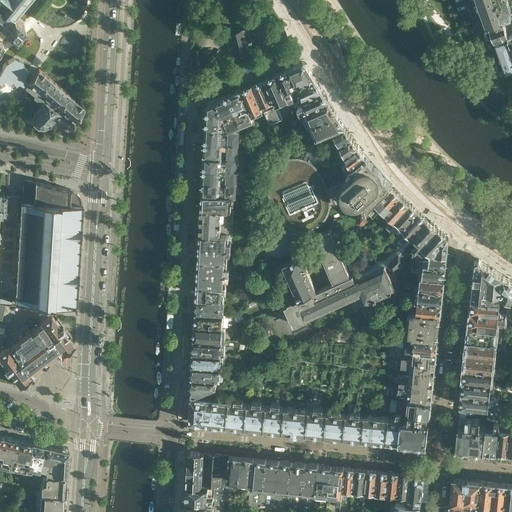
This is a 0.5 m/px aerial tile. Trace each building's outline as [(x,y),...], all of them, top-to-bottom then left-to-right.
[(0,0),(0,22),(14,34),(17,30),(21,25),(24,22),(15,13),(14,13),(25,0),(0,0)] [(511,0),(480,0),(489,25),(502,20),(507,35),(511,33),(511,0)] [(272,19),(266,8),(264,9),(263,9),(262,10),(261,10),(260,10),(260,12),(266,22),(272,19)] [(507,35),(502,20),(489,25),(494,39),(507,35)] [(250,54),(249,49),(248,46),(253,45),(252,40),(249,28),(243,29),(243,28),(230,32),(225,33),(228,46),(229,50),(234,49),(236,57),(237,57),(238,57),(238,56),(239,56),(247,54),(248,54),(249,54),(249,55),(250,54)] [(288,38),(284,29),(284,28),(281,30),(276,32),(280,41),(288,38)] [(511,69),(511,47),(507,35),(494,39),(499,53),(502,61),(506,72),(511,69)] [(204,63),(202,48),(194,49),(196,74),(205,73),(204,63)] [(8,66),(2,77),(3,80),(4,84),(9,81),(11,85),(16,81),(22,84),(23,84),(24,85),(27,82),(26,80),(25,78),(29,72),(26,68),(25,64),(16,60),(8,66)] [(314,77),(306,63),(305,62),(304,62),(303,62),(289,68),(296,83),(295,87),(297,87),(298,85),(314,77)] [(296,83),(289,68),(285,70),(281,71),(277,73),(288,98),(294,96),(291,89),(295,87),(296,83)] [(33,96),(35,97),(39,101),(41,99),(43,100),(39,105),(39,104),(38,105),(35,110),(34,109),(33,111),(32,116),(31,116),(31,117),(33,122),(33,123),(37,126),(37,127),(38,127),(43,127),(44,128),(44,127),(49,124),(49,125),(51,123),(50,123),(54,118),(54,119),(55,118),(54,118),(58,113),(70,123),(72,123),(74,121),(74,119),(73,119),(77,114),(78,115),(80,113),(79,112),(84,107),(83,106),(38,69),(27,82),(24,85),(35,94),(33,96)] [(288,98),(277,73),(273,75),(269,76),(265,78),(276,103),(288,98)] [(322,89),(314,77),(298,85),(297,87),(300,93),(299,93),(301,98),(322,89)] [(282,118),(276,103),(265,78),(252,84),(262,108),(269,123),(282,118)] [(262,108),(252,84),(241,89),(251,112),(262,108)] [(251,112),(241,89),(229,94),(241,122),(243,126),(255,121),(251,112)] [(304,112),(329,101),(322,89),(301,98),(304,104),(298,107),(301,113),(304,112)] [(241,122),(229,94),(217,99),(223,114),(228,111),(229,113),(231,112),(232,115),(225,118),(229,127),(241,122)] [(229,128),(229,127),(225,118),(223,114),(217,99),(208,102),(206,127),(207,127),(229,128)] [(336,113),(329,101),(304,112),(304,114),(307,113),(311,124),(336,113)] [(332,131),(345,125),(336,113),(311,124),(316,135),(314,136),(315,138),(332,131)] [(351,135),(345,125),(332,131),(334,136),(336,135),(340,142),(351,135)] [(240,129),(229,128),(207,127),(206,140),(239,142),(240,129)] [(345,155),(358,145),(351,135),(340,142),(343,150),(341,151),(343,156),(345,155)] [(226,148),(226,146),(228,146),(228,154),(239,155),(239,142),(206,140),(205,153),(223,154),(224,148),(226,148)] [(295,147),(293,140),(279,146),(282,152),(295,147)] [(349,168),(356,163),(366,155),(358,145),(345,155),(348,161),(346,162),(349,168)] [(330,198),(330,197),(337,194),(337,195),(337,197),(338,198),(339,200),(340,201),(340,202),(342,204),(343,204),(345,206),(346,206),(347,207),(349,207),(350,208),(353,208),(354,208),(355,207),(358,213),(357,215),(359,219),(362,220),(365,218),(366,215),(364,212),(362,211),(369,207),(392,184),(384,177),(384,175),(384,174),(384,173),(383,172),(383,170),(382,169),(382,168),(381,167),(380,166),(379,166),(378,165),(377,164),(376,164),(375,163),(373,163),(372,163),(368,157),(366,155),(356,163),(358,166),(352,169),(326,183),(320,171),(319,170),(318,168),(317,167),(315,165),(314,164),(313,163),(311,161),(309,160),(310,156),(310,155),(311,154),(310,153),(309,152),(309,151),(308,151),(307,151),(306,151),(305,152),(304,152),(304,153),(302,157),(299,157),(297,156),(295,156),(293,156),(290,157),(288,157),(285,158),(283,159),(281,160),(279,161),(278,162),(275,163),(274,165),(272,167),(271,168),(270,170),(269,172),(268,173),(267,175),(267,176),(266,178),(266,180),(266,181),(266,183),(265,184),(265,186),(266,187),(266,189),(266,191),(267,193),(267,194),(267,196),(268,197),(269,198),(275,211),(276,213),(277,214),(278,216),(280,217),(282,219),(283,220),(284,222),(286,223),(288,223),(285,227),(284,225),(283,225),(281,224),(280,224),(279,223),(277,223),(276,223),(275,223),(273,223),(272,223),(271,224),(269,224),(267,225),(266,226),(265,227),(264,229),(263,230),(262,231),(262,233),(261,234),(261,235),(261,236),(261,237),(261,238),(261,239),(261,240),(261,241),(261,243),(262,244),(262,245),(263,246),(264,248),(265,249),(267,250),(268,251),(270,252),(272,253),(273,253),(276,253),(278,253),(279,253),(280,252),(282,251),(283,251),(285,250),(286,249),(287,248),(288,247),(289,245),(289,244),(290,243),(290,242),(290,241),(290,240),(291,239),(291,237),(290,235),(290,234),(290,233),(289,231),(293,225),(295,226),(297,226),(300,226),(302,226),(304,226),(306,226),(309,225),(311,225),(313,224),(314,223),(316,222),(318,220),(320,219),(321,218),(322,217),(323,216),(324,214),(325,213),(326,212),(327,210),(327,208),(328,207),(328,206),(329,204),(329,202),(329,200),(330,198)] [(225,162),(225,160),(223,160),(223,154),(205,153),(204,166),(238,168),(239,155),(228,154),(227,163),(225,162)] [(224,174),(224,171),(227,172),(227,180),(237,181),(238,168),(204,166),(203,179),(204,179),(222,180),(222,174),(224,174)] [(80,249),(80,240),(81,240),(81,238),(80,238),(81,228),(82,227),(81,227),(82,217),(82,216),(82,206),(82,205),(82,204),(82,203),(82,202),(81,200),(81,199),(81,198),(80,197),(79,196),(79,195),(78,194),(77,193),(76,193),(75,192),(74,192),(73,191),(72,191),(70,191),(70,189),(50,185),(35,181),(35,182),(23,179),(22,195),(18,256),(15,303),(52,305),(52,306),(53,306),(54,305),(76,307),(76,305),(77,296),(77,294),(77,284),(78,284),(78,283),(78,273),(79,273),(79,272),(78,272),(79,262),(79,261),(79,260),(80,251),(80,249)] [(223,188),(224,186),(221,186),(222,180),(204,179),(203,192),(234,194),(237,194),(237,181),(227,180),(226,188),(223,188)] [(385,210),(401,194),(392,184),(369,207),(374,212),(380,205),(385,210)] [(229,207),(229,199),(234,200),(234,194),(203,192),(202,197),(203,197),(202,206),(222,207),(229,207)] [(394,219),(409,202),(401,194),(385,210),(394,219)] [(402,227),(418,210),(409,202),(394,219),(387,225),(391,229),(397,222),(402,227)] [(221,215),(222,207),(202,206),(202,207),(201,216),(201,220),(227,222),(230,222),(231,216),(221,215)] [(404,242),(427,218),(418,210),(402,227),(395,234),(400,239),(401,238),(404,242)] [(399,282),(394,271),(405,261),(405,248),(408,246),(431,221),(428,218),(427,218),(404,242),(395,252),(382,260),(361,270),(360,268),(350,273),(352,274),(352,275),(317,290),(307,268),(308,268),(303,255),(284,264),(299,299),(294,301),(294,300),(289,302),(289,303),(286,305),(294,324),(307,318),(307,316),(354,295),(358,304),(396,288),(395,286),(398,285),(399,284),(399,283),(399,282)] [(362,227),(359,219),(346,225),(350,233),(362,227)] [(226,234),(227,222),(201,220),(201,229),(201,230),(201,232),(226,234)] [(417,250),(438,227),(431,221),(408,246),(409,247),(413,246),(417,250)] [(352,249),(346,235),(342,226),(338,228),(332,230),(319,235),(321,239),(317,241),(334,280),(350,273),(360,268),(354,254),(352,249)] [(446,266),(449,237),(449,236),(448,235),(438,227),(417,250),(409,258),(409,262),(446,266)] [(226,241),(227,234),(226,234),(201,232),(200,240),(200,245),(231,247),(232,241),(226,241)] [(231,252),(231,247),(200,245),(199,249),(200,249),(199,257),(225,259),(226,252),(231,252)] [(225,266),(225,259),(199,257),(199,265),(198,270),(230,271),(230,266),(225,266)] [(487,292),(489,274),(493,268),(489,265),(488,265),(482,261),(481,260),(480,257),(475,259),(476,262),(476,263),(476,271),(475,270),(475,273),(475,280),(474,280),(474,281),(473,289),(473,290),(473,296),(472,297),(483,299),(484,291),(487,292)] [(444,278),(446,266),(409,262),(409,267),(410,267),(410,274),(421,275),(444,278)] [(500,293),(504,275),(503,275),(497,270),(493,268),(489,274),(487,292),(486,299),(494,300),(495,293),(500,293)] [(230,277),(230,271),(198,270),(198,274),(198,282),(224,284),(224,277),(230,277)] [(443,290),(444,278),(421,275),(420,287),(443,290)] [(510,302),(511,299),(511,280),(504,275),(500,293),(506,297),(504,302),(510,302)] [(223,296),(224,284),(198,282),(197,290),(197,295),(223,296)] [(442,301),(443,290),(420,287),(418,299),(442,301)] [(224,314),(225,296),(223,296),(197,295),(196,313),(224,314)] [(486,299),(483,299),(472,297),(471,310),(471,311),(506,315),(506,309),(507,308),(510,302),(504,302),(494,300),(486,299)] [(441,313),(442,301),(418,299),(417,311),(441,313)] [(438,339),(441,313),(417,311),(415,311),(415,313),(411,312),(408,334),(412,334),(412,336),(415,337),(438,339)] [(506,328),(507,315),(506,315),(471,311),(469,324),(506,328)] [(224,314),(196,313),(195,325),(223,326),(224,314)] [(63,353),(72,347),(74,345),(69,338),(71,336),(65,328),(62,325),(63,325),(57,317),(55,319),(51,314),(40,323),(41,324),(31,332),(28,329),(17,337),(19,340),(9,348),(8,346),(0,352),(0,359),(6,367),(4,368),(4,369),(6,371),(7,372),(9,371),(20,386),(31,377),(30,376),(34,372),(47,363),(57,355),(62,352),(63,353)] [(511,328),(506,328),(469,324),(468,338),(506,342),(511,342),(511,328)] [(223,340),(223,326),(195,325),(195,339),(223,340)] [(436,351),(438,339),(415,337),(415,343),(406,342),(406,348),(436,351)] [(505,349),(506,342),(468,338),(466,352),(494,355),(494,348),(505,349)] [(226,340),(223,340),(195,339),(194,352),(222,353),(225,353),(226,340)] [(435,363),(436,351),(406,348),(405,348),(403,360),(435,363)] [(221,366),(222,353),(194,352),(193,364),(221,366)] [(492,369),(494,355),(466,352),(465,366),(492,369)] [(434,376),(435,363),(403,360),(402,360),(402,365),(411,366),(410,374),(434,376)] [(221,379),(221,366),(193,364),(192,377),(218,378),(221,379)] [(491,382),(492,369),(465,366),(463,380),(491,382)] [(432,388),(434,376),(410,374),(410,381),(400,380),(400,385),(432,388)] [(191,397),(217,386),(218,378),(192,377),(191,397)] [(489,395),(491,382),(463,380),(462,392),(489,395)] [(430,415),(431,401),(398,398),(392,397),(393,384),(384,383),(382,410),(396,411),(401,412),(398,442),(410,443),(413,413),(430,415)] [(431,401),(432,388),(400,385),(398,398),(431,401)] [(488,408),(489,395),(462,392),(461,405),(462,405),(468,406),(488,408)] [(227,425),(229,402),(229,401),(205,399),(191,397),(190,421),(227,425)] [(245,426),(247,404),(242,404),(243,399),(239,399),(235,399),(234,403),(229,402),(227,425),(245,426)] [(264,428),(266,406),(261,406),(261,401),(257,401),(253,400),(253,405),(247,404),(245,426),(264,428)] [(282,430),(284,408),(279,408),(280,403),(272,402),(271,407),(266,406),(264,428),(282,430)] [(306,432),(308,410),(308,409),(285,407),(284,408),(282,430),(306,432)] [(324,434),(327,412),(321,412),(322,407),(314,407),(313,411),(308,410),(306,432),(324,434)] [(343,436),(345,414),(340,414),(340,409),(332,408),(332,413),(327,412),(324,434),(343,436)] [(361,438),(364,416),(358,415),(359,411),(351,410),(350,415),(345,414),(343,436),(361,438)] [(499,421),(500,412),(495,411),(488,410),(486,428),(484,450),(496,452),(498,429),(499,421)] [(398,442),(401,412),(396,411),(395,419),(388,418),(388,417),(364,414),(364,416),(361,438),(398,442)] [(426,445),(429,423),(430,415),(413,413),(410,443),(426,445)] [(470,449),(473,418),(466,418),(465,426),(458,426),(456,448),(470,449)] [(484,450),(486,428),(479,428),(480,419),(473,418),(470,449),(484,450)] [(508,453),(510,430),(498,429),(496,452),(508,453)] [(13,466),(19,439),(5,436),(0,459),(0,465),(4,467),(5,464),(13,466)] [(25,468),(31,442),(19,439),(13,466),(25,469),(25,468)] [(39,465),(44,445),(31,442),(25,468),(31,469),(32,465),(38,466),(38,465),(39,465)] [(66,476),(68,450),(67,450),(67,449),(66,447),(62,447),(61,448),(60,449),(59,448),(59,449),(53,447),(44,445),(39,465),(46,467),(46,475),(66,476)] [(203,469),(204,452),(188,451),(187,468),(203,469)] [(226,492),(229,455),(223,454),(204,452),(203,469),(202,484),(214,486),(213,497),(213,500),(215,501),(215,504),(224,504),(224,505),(228,505),(241,506),(248,507),(250,494),(238,493),(226,492)] [(238,493),(241,456),(229,455),(226,492),(238,493)] [(250,494),(253,457),(241,456),(238,493),(250,494)] [(261,508),(266,459),(253,457),(250,494),(248,507),(255,508),(261,508)] [(274,510),(279,460),(266,459),(261,508),(268,509),(274,510)] [(296,511),(313,511),(314,503),(318,464),(279,460),(274,510),(296,511)] [(328,493),(331,465),(318,464),(314,503),(320,504),(321,495),(320,492),(328,493)] [(342,488),(344,466),(331,465),(328,493),(337,494),(335,496),(334,505),(340,506),(342,488)] [(353,489),(355,467),(344,466),(342,488),(353,489)] [(364,490),(366,469),(355,467),(353,489),(364,490)] [(202,484),(203,469),(187,468),(186,487),(202,488),(202,484)] [(375,491),(377,470),(366,469),(364,490),(375,491)] [(386,492),(388,471),(377,470),(375,491),(374,498),(381,499),(381,494),(379,494),(379,492),(386,492)] [(397,493),(399,472),(388,471),(386,492),(397,493)] [(408,494),(410,473),(399,472),(397,493),(408,494)] [(427,502),(430,478),(423,478),(423,474),(410,473),(408,494),(407,503),(420,504),(421,501),(427,502)] [(65,494),(66,476),(46,475),(45,483),(42,483),(41,493),(65,494)] [(464,505),(465,502),(467,479),(453,477),(450,503),(464,505)] [(478,503),(480,480),(467,479),(465,502),(478,503)] [(491,511),(495,481),(480,480),(478,503),(478,504),(486,505),(485,511),(483,511),(482,511),(481,511),(491,511)] [(504,507),(507,483),(495,481),(491,511),(499,511),(500,507),(504,507)] [(208,488),(202,488),(186,487),(185,502),(207,503),(214,503),(215,504),(215,501),(213,500),(213,497),(207,496),(208,488)] [(64,511),(65,494),(41,493),(40,509),(64,511)] [(206,511),(207,503),(185,502),(184,511),(206,511)] [(419,511),(420,504),(407,503),(396,502),(395,511),(419,511)] [(472,511),(473,506),(464,505),(450,503),(449,511),(472,511)]
